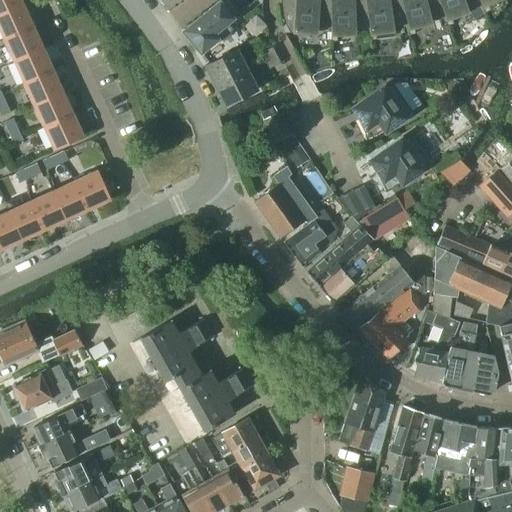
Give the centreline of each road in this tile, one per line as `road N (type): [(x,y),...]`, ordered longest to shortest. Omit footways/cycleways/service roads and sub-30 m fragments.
road 1 (residential): [(146,218),(45,0)]
road 2 (tertiary): [(345,347),(244,216),(208,190)]
road 3 (residential): [(270,0),(276,32),(346,178)]
road 4 (tertiary): [(511,409),(444,401),(345,347)]
road 5 (tertiary): [(208,190),(214,158),(202,121),(175,51),(156,30)]
road 6 (residential): [(305,498),(304,396),(345,347)]
road 7 (tertiary): [(0,285),(146,218)]
